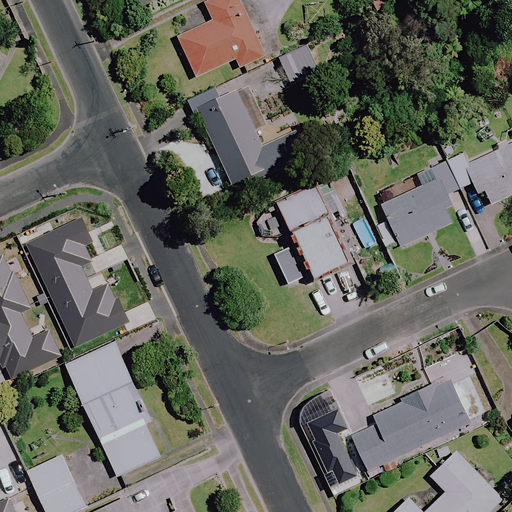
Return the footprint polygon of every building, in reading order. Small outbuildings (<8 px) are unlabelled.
[(265,58),(239,0),(210,0),(204,3),(212,22),(176,37),(195,79),(234,61),(238,69),(265,58)] [(319,75),(308,48),(280,59),(290,87),(319,75)] [(266,148),(238,92),(216,103),(211,92),(189,102),(231,187),(254,176),(257,182),(309,156),(298,132),(266,148)] [(446,161),(459,191),(471,186),(476,197),(483,194),(489,207),(511,196),(511,142),(466,163),(462,154),(446,161)] [(373,226),(385,252),(398,246),(399,249),(456,223),(445,198),(459,191),(446,161),(430,169),(435,181),(379,206),(386,221),(373,226)] [(329,178),(317,184),(274,203),(309,282),(352,263),(326,206),(339,200),(329,178)] [(43,323),(77,271),(40,246),(10,292),(0,296),(0,344),(13,339),(17,348),(20,354),(17,355),(25,374),(59,359),(48,334),(44,326),(43,323)] [(166,455),(132,383),(114,343),(64,366),(116,478),(159,458),(166,455)] [(468,425),(447,381),(397,403),(399,406),(347,429),(366,471),(468,425)] [(489,511),(501,501),(455,453),(430,478),(445,493),(425,511),(420,511),(408,499),(394,511),(489,511)] [(74,511),(85,508),(62,456),(26,472),(43,511),(74,511)] [(176,511),(130,511),(124,499),(95,511),(178,511),(176,511)]
